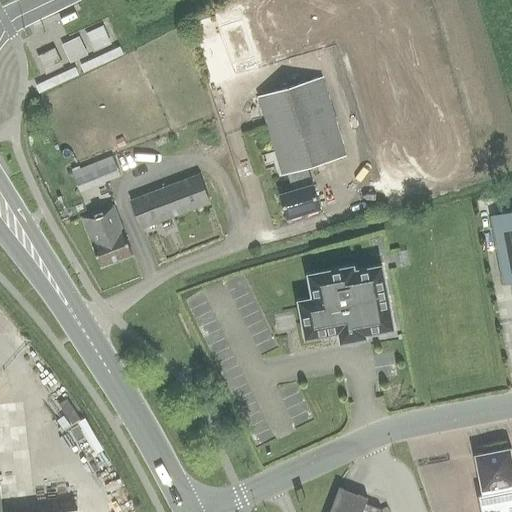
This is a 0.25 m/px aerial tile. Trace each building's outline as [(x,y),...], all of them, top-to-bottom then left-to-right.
[(87,30),(93,48),(110,42),(104,24),(87,30)] [(62,41),(69,60),(87,53),(80,35),(62,41)] [(48,71),(62,64),(54,48),(40,54),(48,71)] [(319,209),(312,185),(307,167),(346,155),(322,77),(257,97),(281,175),(287,173),(292,191),(279,195),(286,219),(319,209)] [(112,156),(71,172),(79,192),(120,176),(112,156)] [(199,174),(130,201),(141,229),(210,203),(199,174)] [(100,267),(131,255),(113,207),(82,219),(100,267)] [(511,213),(491,217),(504,284),(511,282),(511,213)] [(338,333),(340,343),(365,339),(365,335),(393,330),(381,267),(354,272),(353,267),(308,276),(312,299),(298,302),(305,339),(338,333)] [(511,511),(511,456),(510,448),(473,455),(481,496),(478,496),(480,511),(511,511)] [(365,504),(367,499),(351,493),(339,488),(329,511),(381,511),(380,510),(365,504)] [(0,511),(77,511),(77,510),(57,511),(1,511),(0,497),(0,511)]
